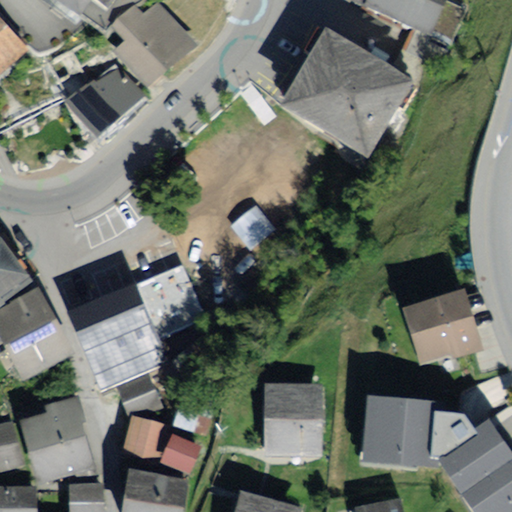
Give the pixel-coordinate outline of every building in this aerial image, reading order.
[(75,0),(98,14),(108,0),(75,0)] [(462,0),(347,0),(346,3),(444,44),(462,0)] [(135,6),(114,26),(127,38),(113,51),(147,86),(194,42),(157,2),(143,15),(135,6)] [(413,90),(320,33),(272,111),(365,167),(413,90)] [(0,34),(0,62),(14,49),(0,34)] [(72,103),(99,135),(144,96),(126,75),(123,78),(116,70),(95,87),(93,85),(72,103)] [(0,246),(0,315),(34,288),(0,246)] [(137,288),(69,318),(104,396),(171,365),(137,288)] [(463,292),(398,312),(415,365),(480,345),(463,292)] [(37,298),(0,318),(0,351),(21,387),(72,358),(37,298)] [(325,384),(263,384),(263,457),(325,457),(325,384)] [(426,402),(360,398),(355,469),(421,474),(426,402)] [(77,405),(16,424),(37,490),(98,471),(77,405)] [(209,421),(176,413),(172,429),(205,438),(209,421)] [(165,426),(134,419),(126,448),(157,456),(165,426)] [(13,423),(0,426),(0,474),(25,469),(13,423)] [(511,511),(511,454),(489,423),(431,465),(465,511),(511,511)] [(201,449),(170,437),(160,465),(191,476),(201,449)] [(130,474),(124,511),(183,511),(188,482),(130,474)] [(105,511),(105,487),(68,488),(68,511),(105,511)] [(24,511),(24,489),(0,489),(0,511),(24,511)] [(302,511),(303,510),(238,493),(233,511),(302,511)] [(403,511),(401,502),(355,511),(354,511),(403,511)]
